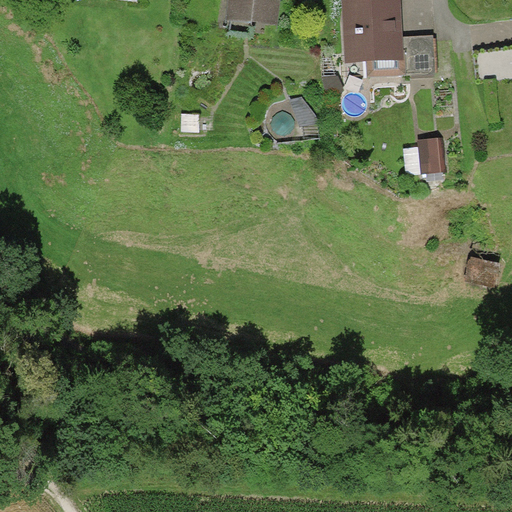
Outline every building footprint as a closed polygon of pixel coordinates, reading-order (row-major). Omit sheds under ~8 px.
[(227,0),(225,21),(279,26),(281,0),(227,0)] [(368,77),(407,75),(405,38),(403,0),(344,0),(347,61),(367,60),(368,77)] [(405,38),(407,75),(438,74),(435,37),(405,38)] [(199,116),(181,115),(181,130),(199,131),(199,116)] [(418,171),(419,175),(440,173),(438,142),(416,143),(417,151),(418,171)] [(418,171),(417,151),(403,152),(405,172),(418,171)] [(493,269),(466,263),(461,286),(489,291),(493,269)]
